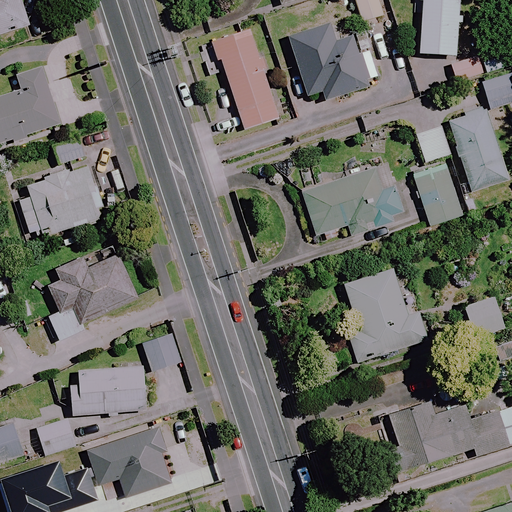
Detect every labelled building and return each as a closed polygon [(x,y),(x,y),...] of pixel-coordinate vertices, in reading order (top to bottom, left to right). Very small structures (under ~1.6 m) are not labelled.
[(19,0),(0,0),(0,36),(28,27),(19,0)] [(383,17),(377,0),(354,0),(361,23),(383,17)] [(458,0),(420,0),(417,56),(455,58),(458,0)] [(377,79),(364,36),(353,40),(350,30),(334,35),(331,26),(287,39),(306,99),(320,94),(323,103),(368,90),(366,83),(377,79)] [(279,120),(250,33),(214,45),(243,132),(279,120)] [(483,75),(478,57),(449,65),(454,83),(483,75)] [(0,145),(61,128),(43,67),(15,76),(21,93),(0,98),(0,145)] [(511,104),(511,81),(511,76),(482,84),(489,111),(511,104)] [(507,182),(484,112),(448,123),(471,194),(507,182)] [(449,156),(440,129),(414,138),(424,165),(449,156)] [(83,159),(78,140),(51,147),(56,166),(83,159)] [(461,218),(446,167),(412,177),(427,228),(461,218)] [(99,222),(85,169),(27,184),(31,199),(20,202),(30,240),(99,222)] [(380,193),(374,171),(301,194),(315,238),(346,228),(349,238),(407,220),(396,188),(380,193)] [(136,301),(117,256),(96,265),(92,255),(56,271),(60,282),(47,287),(59,314),(47,319),(58,343),(83,332),(80,325),(136,301)] [(407,317),(392,271),(343,287),(357,331),(346,334),(356,365),(427,342),(417,314),(407,317)] [(504,329),(493,299),(463,309),(473,340),(504,329)] [(180,364),(171,334),(140,344),(150,374),(180,364)] [(511,358),(511,342),(494,347),(499,363),(511,358)] [(148,412),(145,367),(77,372),(78,388),(69,388),(71,417),(148,412)] [(472,451),(463,423),(449,428),(444,414),(434,417),(429,404),(387,417),(396,447),(381,452),(388,476),(472,451)] [(511,408),(463,423),(472,451),(474,457),(511,445),(511,408)] [(76,447),(68,420),(36,430),(44,457),(76,447)] [(0,464),(24,457),(13,421),(0,425),(0,464)] [(168,452),(160,428),(85,453),(97,487),(118,480),(128,511),(165,499),(160,486),(170,483),(160,455),(168,452)] [(34,511),(32,502),(4,510),(4,511),(34,511)]
